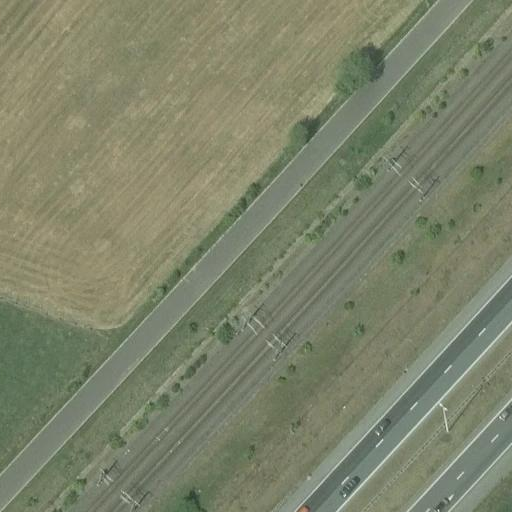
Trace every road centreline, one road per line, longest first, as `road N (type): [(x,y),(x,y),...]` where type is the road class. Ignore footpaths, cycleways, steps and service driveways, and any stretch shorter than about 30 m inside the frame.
road 1 (unclassified): [(0,493),(451,0)]
road 2 (motorway): [(511,299),(320,511)]
